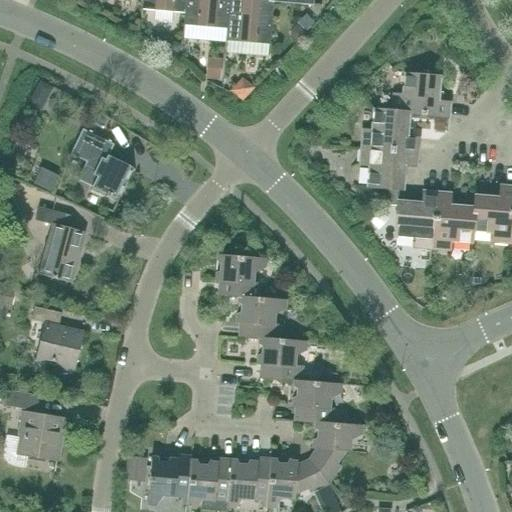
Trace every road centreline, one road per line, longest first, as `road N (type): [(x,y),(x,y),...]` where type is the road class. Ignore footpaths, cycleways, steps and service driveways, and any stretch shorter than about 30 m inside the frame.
road 1 (unclassified): [(243,157),(155,88),(0,12)]
road 2 (unclassified): [(421,364),(326,235),(243,157)]
road 3 (residential): [(128,361),(151,281),(187,220),(243,157)]
road 4 (unclassified): [(243,157),(392,0)]
road 5 (unclassified): [(481,511),(421,364)]
road 6 (residential): [(100,511),(128,361)]
road 7 (residential): [(203,367),(201,426),(285,431)]
